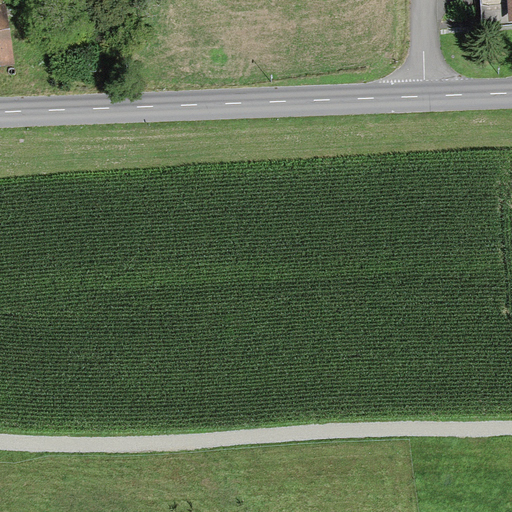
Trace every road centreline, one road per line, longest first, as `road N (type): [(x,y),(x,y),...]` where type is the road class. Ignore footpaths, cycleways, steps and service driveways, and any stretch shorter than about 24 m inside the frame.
road 1 (track): [(511,418),(0,430)]
road 2 (secondary): [(425,96),(0,112)]
